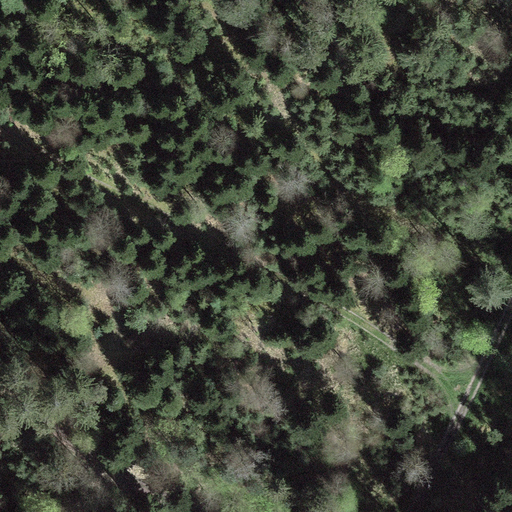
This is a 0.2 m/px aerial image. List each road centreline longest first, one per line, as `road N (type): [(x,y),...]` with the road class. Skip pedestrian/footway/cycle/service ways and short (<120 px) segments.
road 1 (track): [(0,382),(91,452),(195,511)]
road 2 (track): [(414,511),(511,337)]
